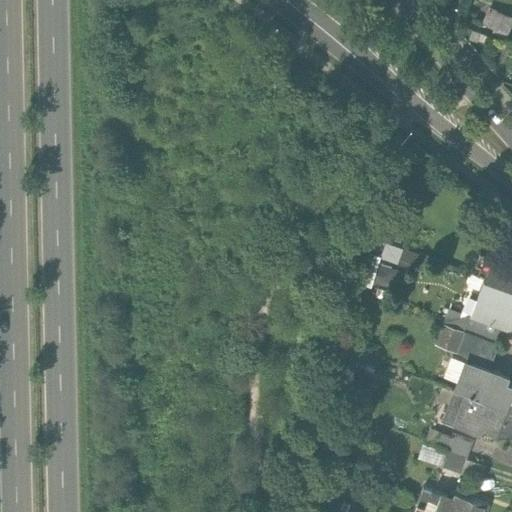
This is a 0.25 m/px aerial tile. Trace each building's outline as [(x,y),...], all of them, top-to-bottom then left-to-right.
[(511,29),(511,17),(489,9),(483,26),(509,37),(511,29)] [(487,283),(511,292),(511,271),(494,265),(492,270),(487,283)] [(511,292),(487,283),(473,318),(508,331),(511,332),(511,292)] [(468,331),(503,344),(508,331),(473,318),(468,331)] [(447,323),(438,348),(459,355),(468,331),(447,323)] [(511,382),(511,377),(466,361),(456,393),(511,413),(511,386),(511,382)] [(511,413),(456,393),(445,423),(482,436),(485,429),(489,430),(511,438),(511,413)] [(434,429),(429,443),(444,449),(469,458),(476,440),(456,433),(454,437),(434,429)] [(463,476),(469,458),(444,449),(438,467),(463,476)] [(328,467),(347,474),(352,459),(333,452),(328,467)] [(320,488),(336,494),(341,478),(326,473),(320,488)] [(424,487),(416,509),(425,511),(487,511),(489,507),(457,495),(456,499),(451,497),(424,487)]
